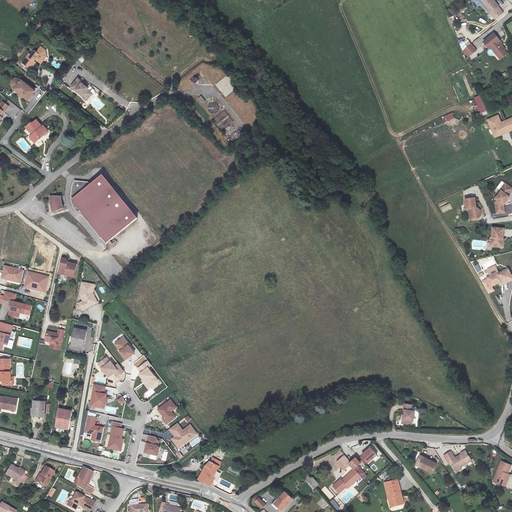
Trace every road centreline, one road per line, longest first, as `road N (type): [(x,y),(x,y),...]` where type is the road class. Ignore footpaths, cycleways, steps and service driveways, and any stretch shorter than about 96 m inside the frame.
road 1 (residential): [(168,95),(0,211)]
road 2 (unclassified): [(233,505),(326,447),(375,434)]
road 3 (tertiary): [(130,472),(0,438)]
